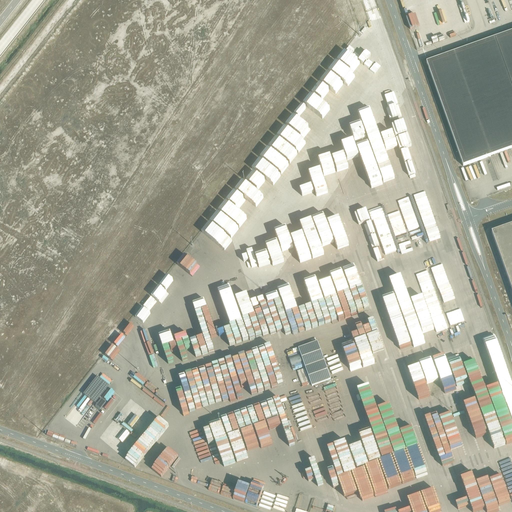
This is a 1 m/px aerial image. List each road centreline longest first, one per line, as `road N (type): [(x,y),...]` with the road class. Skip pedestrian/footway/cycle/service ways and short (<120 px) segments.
road 1 (unclassified): [(0,429),(224,511)]
road 2 (unclassified): [(445,160),(389,0)]
road 3 (unknown): [(85,441),(68,432),(61,415),(95,369),(103,365),(122,378)]
